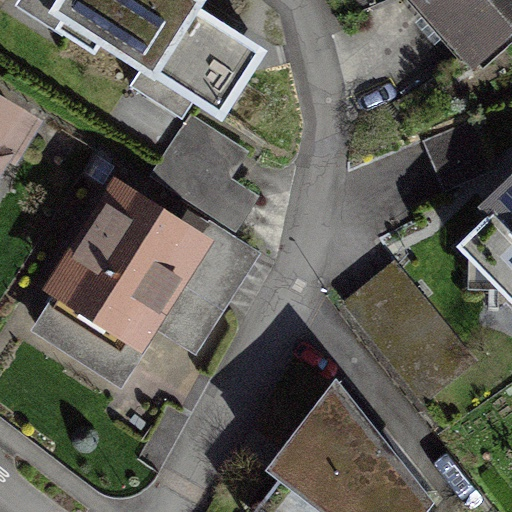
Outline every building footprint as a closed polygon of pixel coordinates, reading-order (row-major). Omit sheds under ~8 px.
[(31,0),(21,17),(192,124),(243,43),(190,10),(174,0),(31,0)] [(511,0),(397,0),(478,89),(511,58),(511,0)] [(0,209),(48,133),(0,103),(0,209)] [(511,202),(458,255),(511,308),(511,202)] [(213,265),(119,205),(44,322),(138,381),(213,265)] [(480,362),(409,259),(348,300),(420,404),(480,362)] [(251,511),(436,511),(346,387),(251,511)]
